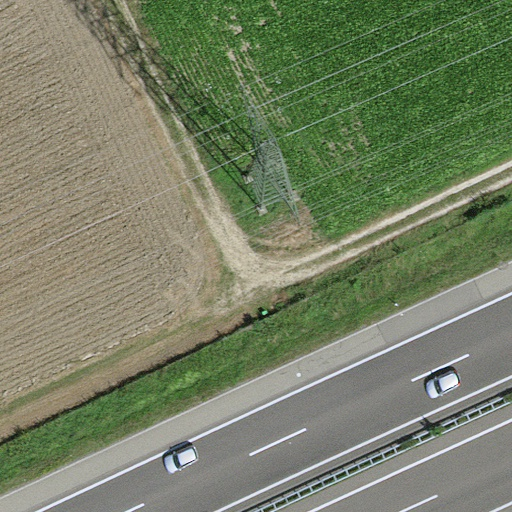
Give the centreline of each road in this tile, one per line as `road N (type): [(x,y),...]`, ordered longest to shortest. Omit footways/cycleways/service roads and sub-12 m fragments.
road 1 (track): [(511,170),(0,414)]
road 2 (motorway): [(511,335),(127,511)]
road 3 (track): [(113,0),(252,289)]
road 4 (motorway): [(401,511),(511,461)]
